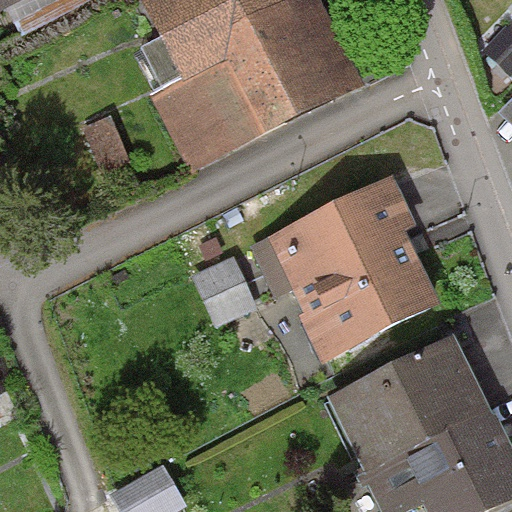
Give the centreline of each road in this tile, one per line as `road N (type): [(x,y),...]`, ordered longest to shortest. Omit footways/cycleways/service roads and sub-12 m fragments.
road 1 (residential): [(88,508),(22,312),(26,287),(449,89)]
road 2 (residential): [(511,263),(449,89)]
